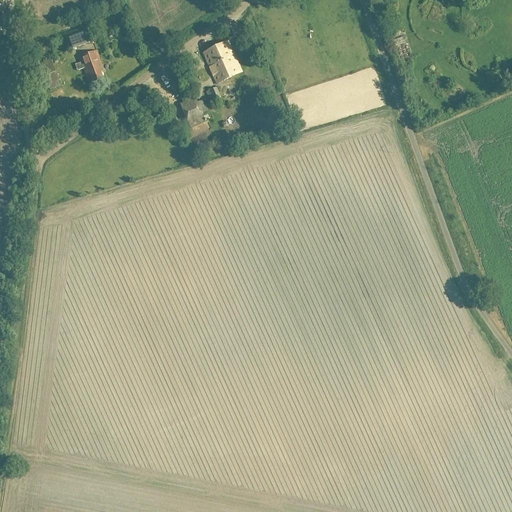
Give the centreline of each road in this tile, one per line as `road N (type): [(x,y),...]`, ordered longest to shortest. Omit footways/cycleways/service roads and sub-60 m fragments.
road 1 (unclassified): [(254,0),(42,163),(0,468)]
road 2 (unclassified): [(511,357),(467,290),(363,0)]
